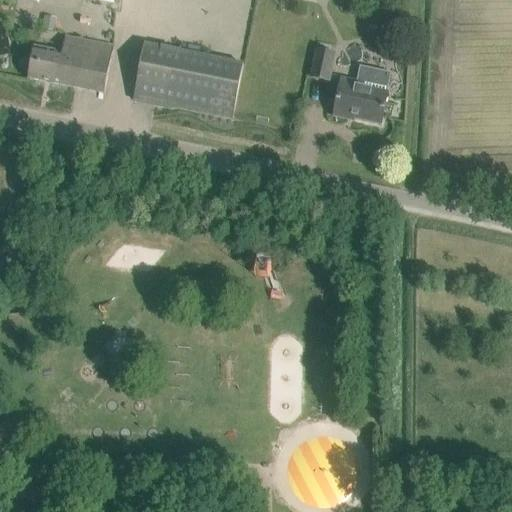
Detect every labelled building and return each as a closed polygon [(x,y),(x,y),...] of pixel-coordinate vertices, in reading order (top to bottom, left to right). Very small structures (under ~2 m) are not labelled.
[(43,27),(54,29),(55,19),(45,17),(43,27)] [(34,49),(28,79),(105,94),(114,47),(84,41),(85,38),(79,37),(79,39),(66,37),(62,55),(34,49)] [(144,46),(133,101),(232,120),(243,65),(144,46)] [(335,53),(318,49),(312,78),(329,82),(335,53)] [(338,97),(334,117),(335,117),(336,114),(354,118),(354,120),(381,125),(383,115),(385,106),(388,94),(392,75),(360,68),(356,87),(341,84),(338,97)] [(167,264),(169,270),(174,275),(181,276),(187,274),(192,268),(193,262),(191,255),(186,251),(179,249),(173,252),(168,257),(167,264)] [(256,266),(257,272),(261,276),(267,276),(272,273),(275,268),(274,262),(269,258),(263,258),(258,260),(256,266)] [(121,353),(125,352),(129,348),(129,343),(126,338),(121,337),(116,338),(113,342),(113,347),(116,351),(121,353)] [(284,363),(289,364),(293,362),(296,357),(295,352),(291,348),(286,347),(282,350),(279,354),(280,360),(284,363)] [(282,389),(288,390),(292,388),(295,383),(294,378),(290,374),(285,373),(280,376),(278,381),(279,386),(282,389)] [(282,416),(287,417),(292,415),(294,410),(294,405),(290,401),(285,400),(280,403),(278,407),(279,413),(282,416)] [(350,487),(363,482),(344,429),(288,448),(293,463),(282,466),(292,496),(301,493),(307,511),(310,511),(353,497),(350,487)]
